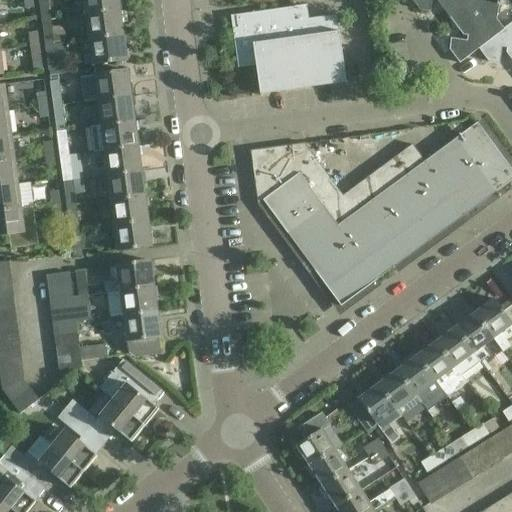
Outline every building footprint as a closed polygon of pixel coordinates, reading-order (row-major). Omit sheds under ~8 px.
[(33,0),(23,0),(25,9),(34,8),(33,0)] [(48,0),(38,0),(42,21),(51,19),(48,0)] [(119,0),(84,0),(87,15),(121,10),(119,0)] [(437,0),(437,1),(451,19),(475,0),(411,0),(420,11),(431,13),(432,0),(437,0)] [(450,50),(460,63),(479,49),(478,49),(504,29),(503,28),(496,19),(498,7),(501,7),(502,0),(475,0),(451,19),(463,35),(468,36),(467,41),(451,39),(450,50)] [(335,16),(309,19),(308,5),(302,6),(229,15),(236,67),(254,65),(258,96),(344,85),(335,16)] [(121,10),(87,15),(90,39),(124,35),(121,10)] [(45,46),(55,44),(66,43),(65,32),(60,27),(52,27),(51,19),(42,21),(45,46)] [(506,54),(511,61),(511,21),(503,28),(504,29),(478,49),(479,49),(489,63),(500,64),(502,49),(507,50),(506,54)] [(29,44),(39,43),(38,32),(28,33),(29,44)] [(124,35),(90,39),(93,64),(127,60),(124,35)] [(39,43),(29,44),(33,72),(43,71),(39,43)] [(67,52),(46,55),(49,75),(70,72),(67,52)] [(99,100),(132,95),(129,70),(95,75),(99,100)] [(53,106),(63,105),(62,97),(59,80),(50,82),(53,106)] [(0,85),(0,111),(9,110),(5,85),(0,85)] [(48,105),(46,92),(36,94),(38,106),(48,105)] [(99,100),(102,125),(136,121),(132,95),(99,100)] [(48,105),(38,106),(39,119),(49,118),(48,105)] [(63,105),(53,106),(56,132),(66,130),(63,105)] [(0,136),(12,135),(9,110),(0,111),(0,136)] [(90,127),(93,154),(106,152),(105,150),(139,146),(136,121),(102,125),(90,127)] [(263,200),(341,306),(511,180),(511,171),(477,124),(425,162),(413,146),(343,196),(305,144),(251,151),(255,181),(263,200)] [(56,132),(60,157),(69,155),(66,130),(56,132)] [(0,160),(15,159),(12,135),(0,136),(0,160)] [(53,141),(42,142),(44,154),(54,153),(53,141)] [(105,150),(106,152),(109,176),(142,171),(139,146),(105,150)] [(54,153),(44,154),(46,168),(56,167),(54,153)] [(73,181),(84,179),(81,154),(69,155),(60,157),(63,182),(73,181)] [(0,185),(19,183),(15,159),(0,160),(0,185)] [(142,171),(109,176),(112,201),(146,196),(142,171)] [(86,193),(84,179),(73,181),(63,182),(66,207),(76,206),(75,195),(86,193)] [(0,211),(22,208),(19,183),(0,185),(0,211)] [(51,204),(61,203),(59,191),(49,192),(51,204)] [(146,196),(112,201),(116,225),(149,221),(146,196)] [(61,203),(51,204),(53,219),(63,218),(61,203)] [(66,207),(70,231),(80,230),(76,206),(66,207)] [(0,236),(8,236),(10,249),(38,246),(33,207),(22,209),(22,208),(0,211),(0,236)] [(149,221),(116,225),(119,251),(152,246),(149,221)] [(80,230),(70,231),(73,257),(83,256),(80,230)] [(0,262),(0,274),(11,273),(10,261),(0,262)] [(103,283),(105,294),(121,291),(154,287),(151,261),(117,266),(119,280),(103,283)] [(75,272),(79,296),(79,297),(88,296),(85,270),(75,272)] [(48,289),(72,286),(70,272),(46,276),(48,289)] [(11,273),(0,274),(0,286),(13,285),(11,273)] [(13,285),(0,286),(0,298),(14,297),(13,285)] [(72,286),(48,289),(50,300),(73,297),(72,286)] [(121,291),(124,316),(158,312),(154,287),(121,291)] [(77,321),(78,322),(78,323),(92,321),(88,296),(79,297),(79,296),(74,297),(74,298),(76,309),(77,321)] [(14,297),(0,298),(0,310),(16,308),(14,297)] [(76,309),(74,298),(74,297),(73,297),(50,300),(51,312),(76,309)] [(493,340),(503,353),(511,347),(507,341),(511,336),(511,303),(509,300),(500,307),(494,299),(474,314),(493,340)] [(16,308),(0,310),(0,322),(17,321),(16,308)] [(77,321),(76,309),(51,312),(53,324),(77,321)] [(129,354),(135,359),(162,355),(159,337),(161,337),(158,312),(124,316),(128,341),(129,354)] [(455,328),(481,363),(490,356),(483,347),(493,340),(474,314),(455,328)] [(17,321),(0,322),(0,335),(19,333),(17,321)] [(53,324),(54,336),(78,333),(77,323),(78,323),(78,322),(77,321),(53,324)] [(436,343),(461,377),(462,376),(481,363),(455,328),(436,343)] [(19,333),(0,335),(0,346),(20,345),(19,333)] [(78,333),(54,336),(56,348),(79,344),(78,333)] [(417,357),(447,398),(468,383),(462,376),(461,377),(436,343),(417,357)] [(56,348),(58,360),(81,357),(80,348),(79,344),(56,348)] [(20,345),(0,346),(0,359),(22,357),(20,345)] [(80,348),(81,357),(82,361),(106,358),(105,345),(80,348)] [(22,357),(0,359),(0,371),(23,368),(22,357)] [(58,360),(61,384),(83,368),(82,361),(81,357),(58,360)] [(421,403),(432,419),(439,414),(434,407),(447,398),(417,357),(397,371),(421,403)] [(105,392),(146,426),(159,410),(154,405),(164,394),(123,360),(99,389),(104,394),(105,392)] [(0,371),(0,375),(1,385),(25,381),(23,368),(0,371)] [(378,385),(401,417),(421,403),(397,371),(378,385)] [(2,390),(13,405),(33,392),(25,381),(1,385),(2,390)] [(377,427),(391,445),(400,439),(390,425),(401,417),(378,385),(358,400),(378,425),(377,427)] [(33,392),(13,405),(20,414),(39,400),(33,392)] [(65,409),(107,443),(117,430),(132,443),(146,426),(105,392),(104,394),(87,413),(72,400),(65,409)] [(347,408),(367,434),(377,427),(378,425),(358,400),(347,408)] [(511,420),(511,406),(502,413),(508,423),(511,420)] [(53,446),(86,472),(98,457),(97,456),(107,443),(65,409),(57,418),(81,438),(78,441),(66,430),(53,446)] [(294,448),(307,468),(336,450),(336,451),(343,446),(330,426),(335,422),(333,420),(340,415),(337,410),(325,418),(322,413),(297,429),(305,440),(294,448)] [(472,431),(478,442),(499,429),(493,418),(472,431)] [(500,433),(511,453),(511,429),(510,426),(500,433)] [(478,442),(472,431),(461,438),(468,448),(478,442)] [(489,440),(502,460),(511,454),(511,453),(500,433),(489,440)] [(56,476),(72,489),(86,472),(53,446),(40,436),(24,457),(2,439),(0,441),(0,452),(4,456),(4,455),(46,489),(56,476)] [(368,458),(384,448),(378,439),(363,449),(368,458)] [(479,446),(492,467),(502,460),(489,440),(479,446)] [(469,452),(481,473),(492,467),(479,446),(469,452)] [(368,470),(374,467),(390,457),(384,448),(368,458),(363,461),(368,470)] [(307,468),(320,489),(349,470),(336,451),(336,450),(307,468)] [(431,457),(437,468),(448,461),(442,450),(431,457)] [(459,458),(472,479),(481,473),(469,452),(459,458)] [(0,498),(16,511),(28,511),(37,502),(36,501),(46,489),(4,455),(4,456),(0,460),(0,498)] [(437,468),(431,457),(421,463),(427,474),(437,468)] [(448,465),(461,486),(472,479),(459,458),(448,465)] [(438,471),(451,492),(461,486),(448,465),(438,471)] [(349,470),(320,489),(333,509),(362,491),(349,470)] [(428,478),(441,499),(451,492),(438,471),(428,478)] [(441,499),(428,478),(418,484),(431,505),(441,499)] [(333,509),(334,511),(371,511),(374,510),(375,511),(395,498),(394,498),(410,488),(404,479),(389,489),(389,490),(370,503),(362,491),(333,509)] [(395,498),(400,506),(416,496),(410,488),(394,498),(395,498)] [(511,511),(511,497),(510,495),(500,502),(506,511),(511,511)] [(0,511),(16,511),(0,498),(0,511)] [(506,511),(500,502),(491,507),(494,511),(506,511)]
